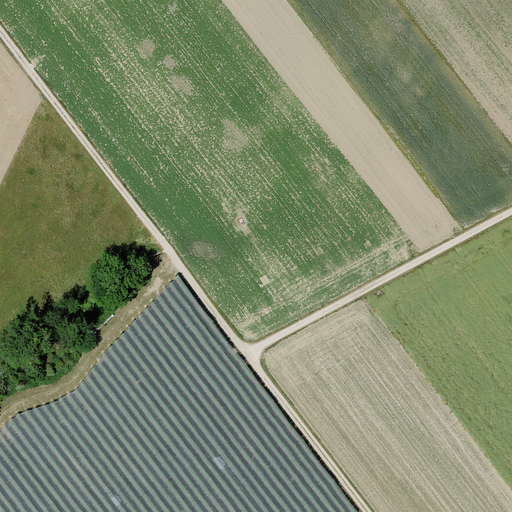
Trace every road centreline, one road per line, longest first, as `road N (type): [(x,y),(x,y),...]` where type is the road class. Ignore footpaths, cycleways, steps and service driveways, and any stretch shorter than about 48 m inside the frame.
road 1 (track): [(0,31),(366,511)]
road 2 (track): [(244,349),(511,209)]
